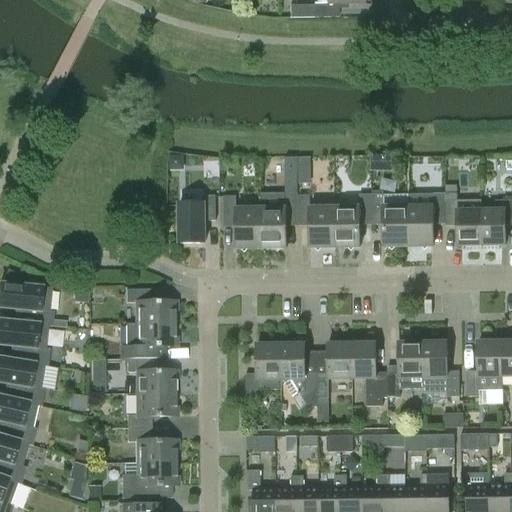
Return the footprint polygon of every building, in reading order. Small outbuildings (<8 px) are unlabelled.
[(289,6),(290,19),(314,19),(313,6),(289,6)] [(371,158),(371,175),(393,174),(393,158),(371,158)] [(284,160),(285,169),(297,168),(297,160),(284,160)] [(310,160),(298,160),(299,173),(310,173),(310,160)] [(434,247),(433,220),(445,220),(445,195),(444,195),(444,186),(433,186),(433,207),(408,207),(409,247),(434,247)] [(481,201),(458,201),(457,187),(445,186),(445,220),(445,227),(457,227),(457,247),(482,246),(481,211),(481,201)] [(286,249),(286,221),(298,221),(297,196),(298,196),(298,194),(261,194),(261,209),(261,249),(286,249)] [(360,248),(360,221),(372,220),(371,195),(359,196),(359,208),(335,208),(335,248),(360,248)] [(408,196),(384,196),(384,195),(371,195),(372,220),(383,220),(384,248),(409,247),(408,207),(408,196)] [(298,221),(310,221),(310,249),(335,248),(335,208),(310,209),(310,196),(298,196),(297,196),(298,221)] [(179,204),(180,244),(205,244),(204,222),(216,221),(215,197),(204,197),(204,204),(179,204)] [(224,197),(224,222),(236,222),(236,250),(261,249),(261,209),(236,210),(236,197),(224,197)] [(506,246),(505,226),(511,226),(511,197),(505,198),(505,201),(496,202),(496,211),(481,211),(482,246),(506,246)] [(24,324),(39,326),(51,327),(52,314),(40,312),(43,287),(20,285),(21,277),(7,270),(1,283),(0,282),(0,311),(25,314),(24,322),(24,324)] [(125,304),(134,304),(134,325),(176,325),(176,302),(149,303),(149,291),(125,291),(125,304)] [(39,326),(24,324),(24,322),(0,319),(0,348),(22,350),(20,363),(39,366),(47,366),(48,350),(36,349),(39,326)] [(126,360),(150,360),(150,348),(177,348),(176,325),(134,325),(135,347),(126,347),(126,360)] [(283,340),(283,345),(282,345),(282,381),(283,381),(302,412),(308,408),(317,408),(317,399),(318,399),(317,374),(306,374),(306,345),(301,345),(301,340),(283,340)] [(511,342),(502,343),(503,378),(511,377),(511,342)] [(459,372),(447,372),(447,343),(423,344),(423,389),(423,393),(448,393),(448,397),(459,397),(459,372)] [(478,343),(479,372),(467,372),(468,397),(479,396),(479,390),(502,390),(502,378),(503,378),(502,343),(478,343)] [(317,374),(318,399),(329,398),(329,380),(353,380),(352,344),(328,345),(329,374),(317,374)] [(382,407),(382,398),(388,398),(388,373),(377,373),(377,344),(352,344),(353,380),(366,380),(366,407),(382,407)] [(388,373),(388,398),(399,397),(399,390),(423,389),(423,344),(399,344),(399,373),(388,373)] [(258,399),(258,391),(281,391),(281,381),(282,381),(282,345),(258,346),(258,375),(247,375),(247,399),(258,399)] [(0,398),(32,405),(40,407),(43,390),(35,389),(39,366),(20,363),(0,360),(0,398)] [(135,395),(177,395),(177,372),(150,372),(150,360),(126,360),(126,374),(135,374),(135,395)] [(92,378),(92,395),(105,395),(105,378),(92,378)] [(72,395),(70,411),(86,414),(88,398),(72,395)] [(127,430),(151,430),(151,418),(177,418),(177,395),(135,395),(135,417),(127,417),(127,430)] [(0,436),(24,444),(31,446),(35,430),(26,429),(32,405),(0,398),(0,436)] [(136,465),(178,464),(178,442),(151,442),(151,430),(127,430),(127,443),(136,443),(136,465)] [(428,436),(428,451),(456,451),(456,435),(428,436)] [(461,435),(461,451),(491,451),(490,435),(461,435)] [(503,435),(492,435),(492,445),(503,445),(503,435)] [(0,478),(12,482),(20,485),(24,469),(17,467),(24,444),(0,436),(0,478)] [(371,436),(361,436),(361,448),(371,448),(371,436)] [(407,436),(396,436),(396,450),(407,449),(407,443),(407,436)] [(318,448),(318,437),(301,438),(301,448),(318,448)] [(327,437),(328,453),(341,453),(340,437),(327,437)] [(353,437),(340,437),(341,453),(353,453),(353,437)] [(276,454),(276,438),(247,438),(248,451),(262,451),(262,454),(276,454)] [(297,453),(297,438),(286,438),(286,453),(297,453)] [(85,457),(88,444),(79,442),(76,455),(85,457)] [(74,463),(69,480),(73,482),(69,497),(81,501),(86,485),(85,467),(74,463)] [(136,476),(121,477),(121,500),(151,499),(151,487),(178,487),(178,464),(136,465),(136,476)] [(277,511),(278,490),(262,490),(262,472),(249,472),(250,491),(255,491),(255,511),(277,511)] [(491,487),(491,511),(511,511),(511,474),(506,475),(506,487),(491,487)] [(491,511),(491,487),(476,487),(475,475),(469,475),(468,511),(491,511)] [(364,488),(364,511),(385,511),(385,476),(379,476),(379,488),(364,488)] [(385,476),(385,511),(407,511),(407,488),(392,488),(392,476),(385,476)] [(407,488),(407,511),(429,511),(429,476),(422,476),(423,488),(407,488)] [(429,476),(429,511),(451,511),(451,487),(435,488),(435,476),(429,476)] [(278,490),(277,511),(299,511),(299,477),(293,477),(293,489),(278,490)] [(299,477),(299,511),(321,511),(321,489),(305,489),(305,477),(299,477)] [(321,489),(321,511),(342,511),(342,477),(336,477),(336,489),(321,489)] [(342,477),(342,511),(364,511),(364,488),(349,489),(348,477),(342,477)] [(0,511),(9,511),(12,507),(4,505),(12,482),(0,478),(0,511)] [(101,492),(90,492),(90,501),(101,501),(101,492)]
